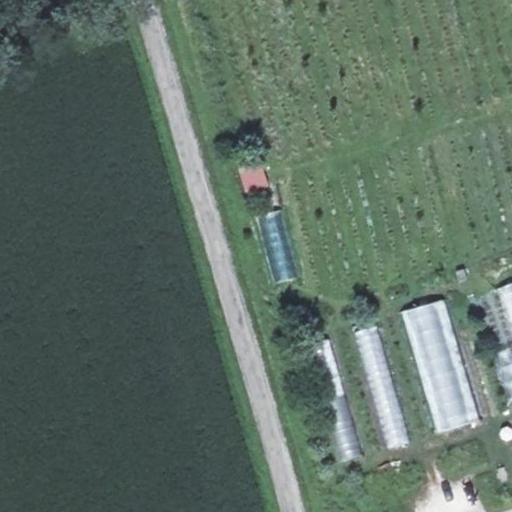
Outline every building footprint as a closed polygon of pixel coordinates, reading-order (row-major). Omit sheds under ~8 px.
[(238,167),(244,192),(268,186),(261,161),(238,167)] [(511,333),(497,289),(473,297),(511,411),(511,333)] [(444,302),(401,315),(437,433),(480,420),(444,302)] [(377,327),(353,334),(385,451),(409,444),(377,327)] [(330,339),(306,346),(339,464),(363,457),(330,339)]
